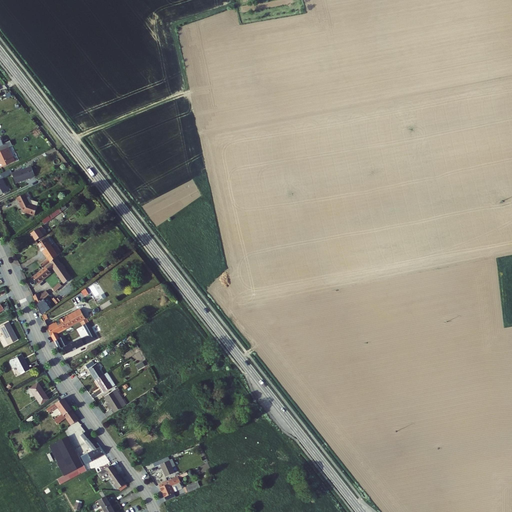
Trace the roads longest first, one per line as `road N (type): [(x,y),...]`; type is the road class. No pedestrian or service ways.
road 1 (primary): [(0,51),(361,511)]
road 2 (unclassified): [(0,251),(49,355),(155,511)]
